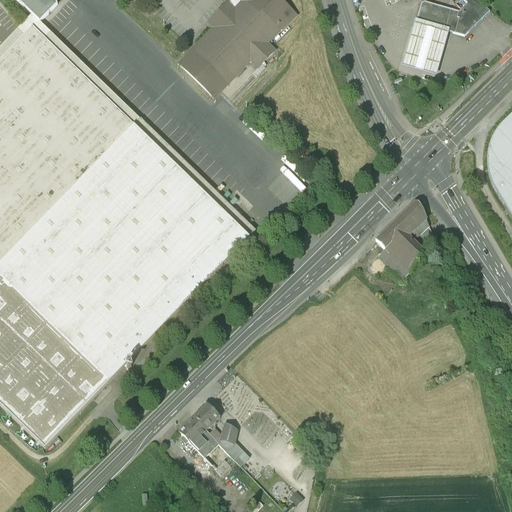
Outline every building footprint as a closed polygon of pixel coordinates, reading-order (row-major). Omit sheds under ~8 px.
[(57,6),(50,0),(14,0),(32,17),(40,24),(57,6)] [(230,0),(229,2),(228,2),(219,12),(218,13),(209,23),(208,23),(214,29),(209,35),(209,34),(208,35),(201,42),(200,43),(194,50),(193,50),(193,51),(180,65),(179,64),(179,65),(214,99),(215,98),(214,98),(228,84),(228,85),(228,84),(235,77),(236,76),(243,69),(244,68),(243,68),(250,61),(258,69),(274,52),(266,45),(273,38),(274,37),(280,30),(281,30),(280,30),(282,32),(282,31),(295,18),(296,17),(278,0),(230,0)] [(459,13),(424,3),(421,5),(417,21),(449,31),(448,33),(464,37),(486,16),(489,13),(476,0),(462,0),(467,5),(459,13)] [(32,17),(0,49),(0,406),(45,450),(256,232),(40,24),(32,17)] [(437,31),(417,26),(417,24),(416,23),(417,21),(415,21),(402,67),(436,76),(448,33),(445,32),(443,33),(443,31),(438,30),(437,31)] [(449,31),(417,21),(416,23),(417,24),(417,26),(437,31),(438,30),(443,31),(443,33),(445,32),(448,33),(449,31)] [(511,119),(492,140),(487,153),(486,166),(488,178),(492,190),(511,222),(511,119)] [(414,204),(394,224),(409,237),(426,220),(423,212),(418,204),(414,204)] [(409,237),(394,224),(375,242),(384,251),(377,258),(402,282),(408,275),(413,280),(421,270),(415,265),(423,251),(434,241),(433,235),(432,233),(427,238),(428,240),(420,248),(409,237)] [(207,406),(193,419),(206,432),(211,428),(213,430),(217,426),(215,424),(219,419),(207,406)] [(206,432),(193,419),(178,434),(183,439),(182,441),(186,445),(188,443),(194,450),(200,445),(197,441),(206,432)] [(236,433),(225,427),(220,443),(228,445),(225,453),(229,457),(232,446),(233,446),(236,433)] [(229,457),(215,471),(221,478),(230,469),(229,468),(235,463),(229,457)]
